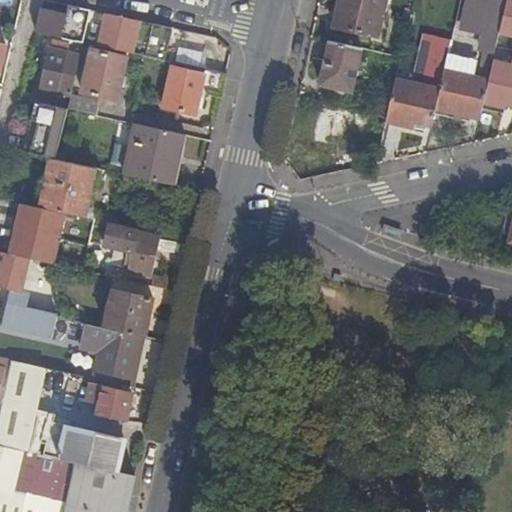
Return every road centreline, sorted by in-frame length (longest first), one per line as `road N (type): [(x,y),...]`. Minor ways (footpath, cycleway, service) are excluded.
road 1 (secondary): [(168,511),(239,201)]
road 2 (residential): [(511,294),(374,259),(304,217)]
road 3 (residential): [(304,217),(511,167)]
road 4 (secondary): [(239,201),(278,26)]
road 5 (residential): [(278,26),(158,0)]
